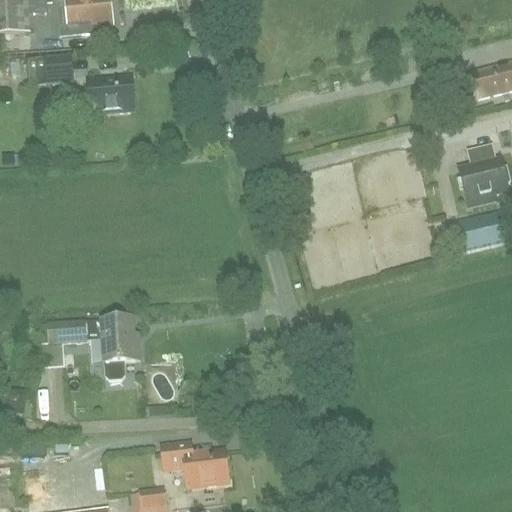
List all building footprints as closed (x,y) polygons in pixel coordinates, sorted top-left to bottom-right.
[(0,0),(0,36),(29,34),(27,0),(0,0)] [(64,0),(67,32),(113,28),(109,0),(64,0)] [(71,60),(26,64),(28,90),(73,86),(71,60)] [(478,102),(511,93),(511,65),(471,76),(478,102)] [(132,81),(86,85),(89,119),(135,115),(132,81)] [(471,170),(459,173),(468,210),(494,203),(493,198),(506,195),(503,185),(507,184),(505,173),(501,174),(499,164),(496,164),(492,149),(471,154),(474,165),(470,166),(471,170)] [(454,254),(504,242),(499,218),(448,230),(454,254)] [(389,242),(405,257),(422,239),(406,224),(389,242)] [(104,366),(105,381),(109,384),(121,384),(125,379),(124,365),(140,364),(139,346),(134,346),(132,321),(101,324),(85,325),(85,324),(47,327),(49,348),(86,345),(102,344),(104,366)] [(68,370),(64,350),(47,353),(51,373),(68,370)] [(186,491),(228,486),(224,454),(192,458),(191,446),(160,450),(163,474),(176,472),(175,466),(183,465),(186,491)] [(163,494),(154,495),(139,496),(141,511),(149,511),(165,510),(163,494)]
